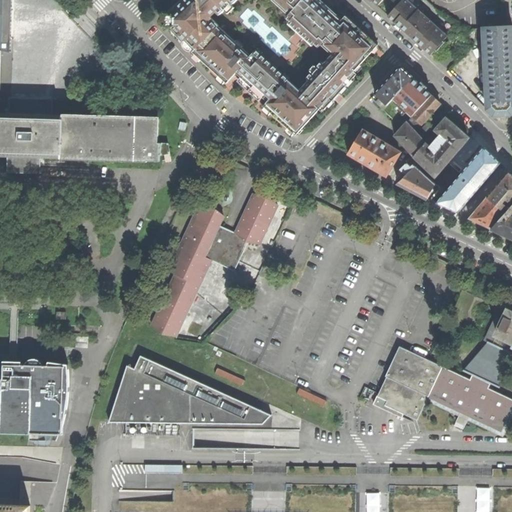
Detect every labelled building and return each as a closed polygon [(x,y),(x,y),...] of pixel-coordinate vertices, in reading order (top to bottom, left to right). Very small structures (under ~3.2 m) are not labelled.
[(159,143),(159,119),(33,115),(30,115),(17,115),(15,114),(4,113),(6,51),(4,48),(5,11),(5,0),(0,0),(0,157),(12,157),(14,156),(28,156),(42,157),(44,158),(162,161),(162,143),(159,143)] [(266,108),(267,107),(269,108),(272,112),(271,113),(296,135),(320,110),(322,112),(340,93),(357,75),(354,72),(366,59),(378,46),(361,30),(346,16),(341,21),(326,8),(317,0),(186,0),(173,13),(167,12),(162,17),(162,24),(166,29),(174,29),(180,35),(178,37),(183,43),(185,41),(194,50),(193,52),(195,53),(193,55),(199,62),(201,60),(213,71),(226,83),(234,76),(266,104),(264,106),(266,108)] [(412,38),(431,55),(435,50),(437,51),(445,42),(443,41),(448,36),(429,19),(428,19),(424,15),(424,14),(408,0),(402,0),(388,16),(407,33),(410,35),(412,37),(412,38)] [(487,109),(493,115),(511,114),(511,113),(511,26),(486,28),(483,28),(487,109)] [(375,93),(387,106),(407,85),(414,78),(401,67),(387,81),(375,93)] [(384,109),(404,127),(407,123),(413,117),(412,116),(425,102),(417,93),(407,85),(387,106),(384,109)] [(432,95),(425,102),(412,116),(413,117),(421,124),(441,104),(436,99),(432,95)] [(414,156),(420,161),(436,176),(469,138),(446,118),(436,131),(441,135),(430,148),(426,144),(414,156)] [(396,136),(414,156),(426,144),(422,140),(432,130),(426,124),(416,133),(407,123),(404,127),(396,136)] [(367,165),(386,176),(400,152),(388,145),(388,144),(382,141),(382,142),(372,137),(372,136),(362,130),(348,154),(367,165)] [(14,156),(12,157),(12,172),(44,173),(44,158),(42,157),(28,156),(14,156)] [(420,161),(416,166),(432,181),(436,176),(420,161)] [(413,191),(428,199),(435,184),(432,181),(416,166),(414,165),(412,166),(410,165),(407,162),(400,169),(407,175),(398,183),(413,191)] [(497,187),(487,197),(505,213),(509,208),(503,203),(506,199),(511,204),(511,174),(509,172),(497,187)] [(153,327),(163,336),(176,338),(205,277),(198,274),(209,250),(239,264),(248,244),(260,246),(279,208),(269,198),(255,195),(237,235),(234,242),(217,235),(219,227),(224,217),(218,211),(200,208),(171,273),(177,276),(153,327)] [(469,219),(491,229),(499,220),(493,214),(495,212),(501,217),(505,213),(487,197),(478,208),(469,219)] [(505,213),(501,217),(499,220),(491,229),(511,238),(511,204),(509,208),(505,213)] [(237,235),(219,227),(217,235),(234,242),(237,235)] [(212,261),(235,271),(239,264),(209,250),(198,274),(205,277),(212,261)] [(389,379),(376,406),(385,410),(387,407),(419,422),(429,399),(503,432),(511,414),(511,399),(488,388),(490,383),(500,387),(511,361),(511,313),(501,308),(489,332),(485,341),(487,343),(467,372),(475,375),(473,381),(429,360),(401,348),(387,378),(389,379)] [(127,366),(110,422),(263,424),(272,414),(141,356),(135,369),(127,366)] [(2,365),(0,433),(61,434),(62,367),(2,365)] [(30,511),(31,502),(0,500),(0,511),(30,511)]
